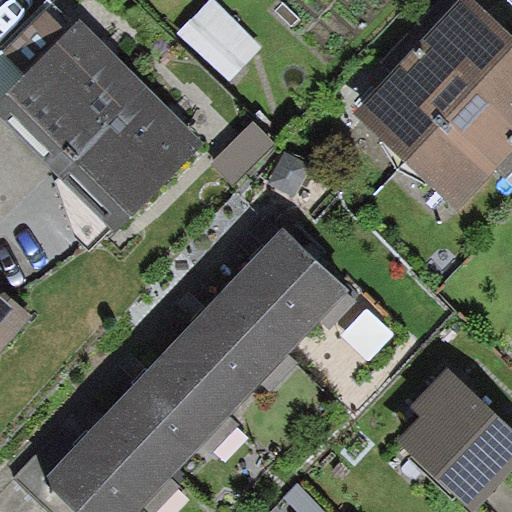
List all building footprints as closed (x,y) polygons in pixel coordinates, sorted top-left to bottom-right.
[(239,79),(268,47),(217,0),(188,32),(239,79)] [(511,39),(471,0),(455,0),(349,109),(461,219),(511,167),(511,39)] [(78,18),(0,100),(0,112),(128,233),(212,145),(78,18)] [(255,125),(213,164),(232,184),(274,145),(255,125)] [(285,153),(269,184),(294,198),(311,167),(285,153)] [(96,430),(47,483),(77,511),(138,511),(348,288),(285,229),(255,260),(195,325),(141,383),(96,430)] [(0,296),(0,339),(21,314),(0,296)] [(418,422),(395,448),(463,509),(511,453),(511,441),(441,378),(408,414),(418,422)]
